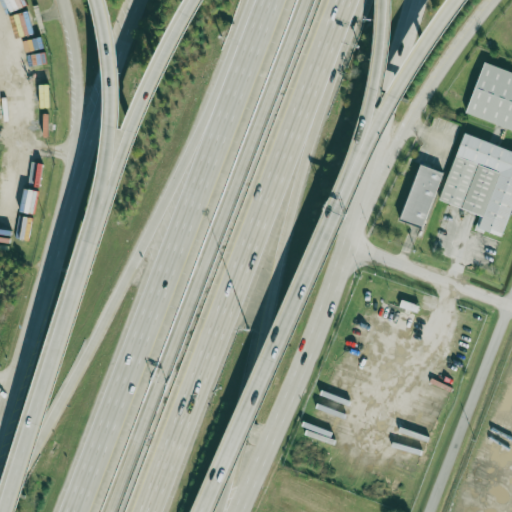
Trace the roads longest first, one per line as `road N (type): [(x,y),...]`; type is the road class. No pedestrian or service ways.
road 1 (motorway): [(105,511),(306,0)]
road 2 (motorway): [(259,35),(87,362),(0,506)]
road 3 (motorway): [(259,35),(73,511)]
road 4 (motorway): [(161,511),(240,279),(318,98)]
road 5 (motorway): [(238,511),(318,98)]
road 6 (motorway): [(206,511),(360,162)]
road 7 (primary): [(245,511),(362,201)]
road 8 (motorway): [(105,204),(11,511)]
road 9 (primary): [(89,151),(0,453)]
road 10 (primary): [(362,201),(440,67),(491,0)]
road 11 (residential): [(429,511),(511,297)]
road 12 (motorway): [(196,0),(147,95),(105,204)]
road 13 (primary): [(362,201),(415,0)]
road 14 (motorway): [(104,0),(116,87),(105,204)]
road 15 (motorway): [(360,162),(458,0)]
road 16 (residential): [(347,242),(511,302)]
road 17 (motorway): [(360,162),(377,98),(385,0)]
road 18 (primary): [(138,0),(89,151)]
road 19 (primary): [(67,0),(88,98),(89,151)]
